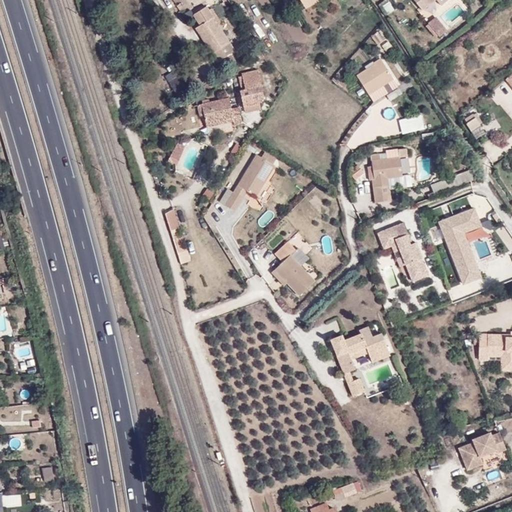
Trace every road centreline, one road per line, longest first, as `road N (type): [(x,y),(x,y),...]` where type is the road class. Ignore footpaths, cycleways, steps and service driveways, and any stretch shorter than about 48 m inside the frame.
road 1 (residential): [(90,0),(249,511)]
road 2 (motorway): [(138,511),(92,276),(12,0)]
road 3 (motorway): [(0,64),(63,284),(108,511)]
